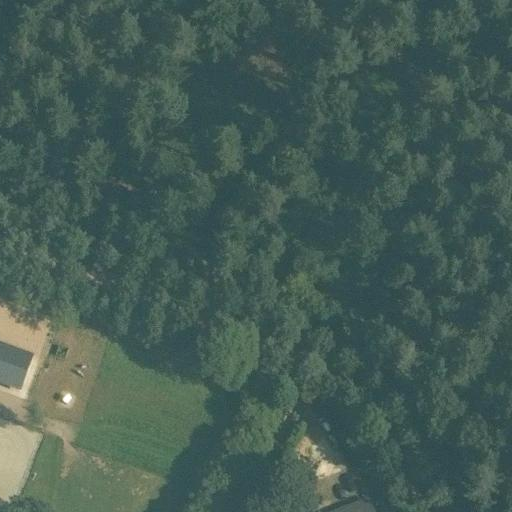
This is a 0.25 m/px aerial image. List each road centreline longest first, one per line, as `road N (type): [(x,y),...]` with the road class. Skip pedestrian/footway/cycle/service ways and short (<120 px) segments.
road 1 (unknown): [(0,167),(58,177),(248,268),(276,290),(342,299),(461,345),(511,347)]
road 2 (track): [(0,241),(347,385),(429,511)]
road 3 (track): [(347,385),(511,442)]
